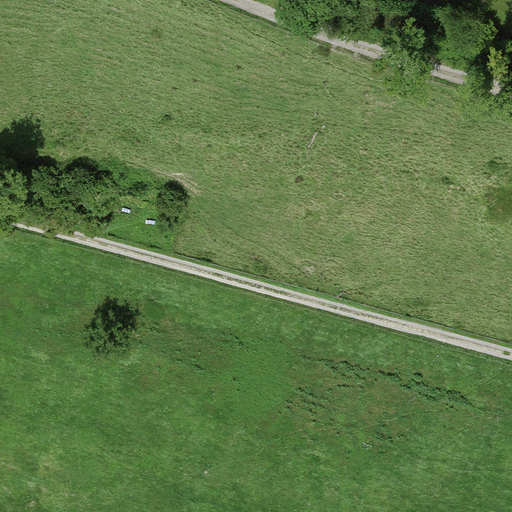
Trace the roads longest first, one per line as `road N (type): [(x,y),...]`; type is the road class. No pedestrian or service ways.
road 1 (track): [(511,356),(0,219)]
road 2 (track): [(226,0),(388,66),(511,103)]
